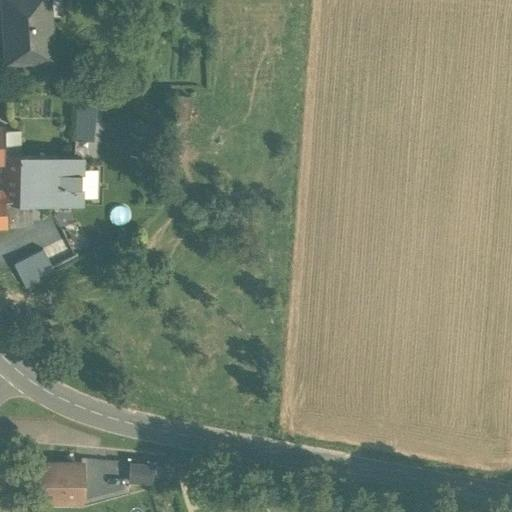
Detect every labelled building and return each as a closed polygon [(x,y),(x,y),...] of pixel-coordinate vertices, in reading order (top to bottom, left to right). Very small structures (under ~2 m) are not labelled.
[(49,0),(3,0),(5,23),(10,22),(13,61),(53,58),(49,0)] [(95,139),(100,89),(81,87),(76,137),(95,139)] [(193,98),(175,94),(171,114),(189,116),(193,98)] [(34,198),(44,197),(45,156),(8,156),(7,192),(2,192),(2,198),(34,198)] [(84,157),(45,156),(44,197),(83,199),(84,157)] [(4,224),(17,223),(35,222),(34,198),(2,198),(4,224)] [(53,271),(42,250),(15,263),(26,284),(53,271)] [(155,467),(133,464),(130,482),(152,485),(155,467)] [(81,469),(32,468),(31,495),(33,495),(54,496),(73,496),(81,496),(81,469)] [(54,496),(33,495),(32,504),(55,503),(54,496)]
